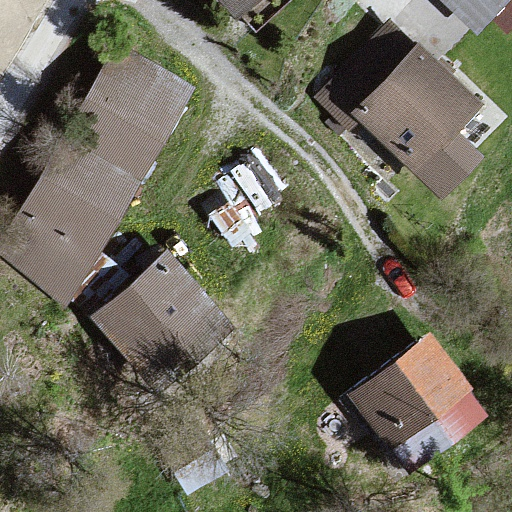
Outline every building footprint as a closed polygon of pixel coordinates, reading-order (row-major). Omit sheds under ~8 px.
[(220,0),(244,20),(266,0),(220,0)] [(511,5),(511,0),(443,0),(482,40),(511,5)] [(109,50),(58,137),(141,178),(191,93),(109,50)] [(417,50),(357,108),(417,172),(483,110),(417,50)] [(141,178),(58,137),(13,229),(90,270),(141,178)] [(171,254),(91,325),(166,394),(228,333),(171,254)] [(437,334),(360,389),(437,465),(500,423),(437,334)]
